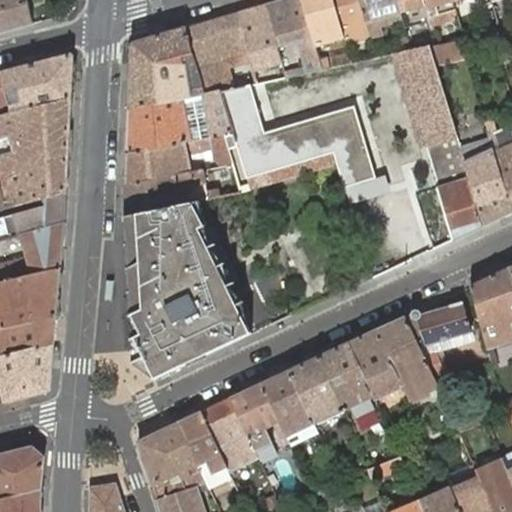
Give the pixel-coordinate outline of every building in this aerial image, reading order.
[(0,0),(0,31),(34,23),(27,0),(0,0)] [(302,0),(281,0),(266,5),(278,48),(297,42),(306,67),(284,71),(286,78),(323,70),(320,60),(316,47),(302,0)] [(333,0),(302,0),(316,47),(344,38),(333,0)] [(360,0),(333,0),(344,38),(345,40),(369,33),(360,0)] [(399,0),(360,0),(369,33),(370,37),(383,34),(381,26),(404,19),(402,9),(399,0)] [(426,0),(399,0),(402,9),(404,19),(405,21),(430,14),(426,0)] [(453,0),(426,0),(430,14),(431,17),(434,27),(459,20),(456,9),(454,3),(453,0)] [(266,5),(240,12),(254,69),(261,67),(256,53),(268,49),(272,64),(281,61),(278,48),(266,5)] [(202,86),(204,94),(221,90),(222,92),(252,86),(258,84),(254,69),(240,12),(213,20),(186,28),(197,71),(202,86)] [(472,26),(462,29),(465,39),(474,37),(475,37),(472,26)] [(131,96),(130,109),(204,94),(202,86),(188,89),(185,74),(197,71),(186,28),(136,42),(135,43),(134,44),(134,45),(133,45),(133,46),(131,96)] [(475,37),(474,37),(476,49),(497,42),(494,33),(491,34),(475,37)] [(504,42),(501,33),(494,33),(497,42),(502,62),(509,60),(504,42)] [(411,51),(408,37),(398,40),(402,53),(411,51)] [(440,45),(430,47),(435,63),(466,56),(461,40),(440,45)] [(402,53),(399,53),(423,130),(427,144),(441,187),(437,188),(453,241),(484,226),(469,177),(462,155),(461,149),(460,145),(453,125),(435,63),(430,47),(411,51),(402,53)] [(256,53),(261,67),(272,64),(268,49),(256,53)] [(72,54),(2,72),(13,112),(72,98),(74,56),(72,54)] [(202,86),(197,71),(185,74),(188,89),(202,86)] [(2,72),(0,72),(0,115),(13,112),(2,72)] [(252,86),(222,92),(234,132),(238,147),(247,179),(275,171),(278,181),(338,164),(345,187),(377,178),(355,106),(266,133),(252,86)] [(204,94),(130,109),(128,154),(177,145),(224,135),(234,132),(222,92),(221,90),(204,94)] [(0,208),(21,203),(67,191),(69,145),(72,98),(13,112),(0,115),(0,208)] [(484,116),(489,131),(491,139),(511,208),(511,124),(494,132),(493,130),(497,128),(492,114),(484,116)] [(423,130),(413,133),(447,244),(453,241),(437,188),(441,187),(427,144),(423,130)] [(238,147),(234,132),(224,135),(229,150),(238,147)] [(177,145),(128,154),(127,185),(191,173),(188,156),(213,150),(215,159),(222,167),(233,164),(229,150),(224,135),(177,145)] [(461,149),(462,155),(469,177),(484,226),(511,213),(511,208),(491,139),(461,149)] [(210,199),(221,197),(219,190),(208,193),(204,170),(191,173),(127,185),(126,217),(200,201),(210,199)] [(65,222),(66,200),(67,191),(21,203),(29,232),(65,222)] [(200,201),(126,217),(129,280),(134,364),(155,379),(252,334),(201,229),(207,226),(200,201)] [(65,222),(29,232),(24,233),(30,256),(0,264),(0,282),(2,282),(35,274),(61,268),(65,222)] [(358,285),(373,278),(366,254),(348,262),(358,285)] [(57,314),(61,268),(35,274),(2,282),(0,282),(0,328),(13,325),(57,314)] [(511,268),(492,278),(472,287),(489,350),(497,348),(511,343),(511,268)] [(412,314),(406,317),(421,349),(474,333),(464,302),(423,314),(422,314),(422,313),(421,312),(420,312),(419,311),(418,311),(417,311),(416,311),(415,312),(414,312),(414,313),(413,313),(413,314),(412,314)] [(0,356),(54,344),(57,314),(13,325),(0,328),(0,356)] [(406,317),(378,330),(405,387),(411,399),(438,385),(435,377),(425,357),(421,349),(406,317)] [(378,330),(350,344),(375,398),(376,400),(405,387),(378,330)] [(50,389),(54,344),(0,356),(0,375),(6,402),(48,392),(48,391),(49,391),(49,390),(50,390),(50,389)] [(350,344),(320,358),(346,411),(352,425),(381,412),(376,400),(375,398),(350,344)] [(497,348),(489,350),(493,366),(501,364),(497,348)] [(436,353),(425,357),(435,377),(443,375),(436,353)] [(320,358),(291,372),(315,424),(316,426),(346,411),(320,358)] [(291,372),(263,384),(281,423),(288,437),(315,424),(291,372)] [(263,384),(232,399),(257,452),(273,444),(267,429),(281,423),(263,384)] [(232,399),(202,413),(230,472),(234,470),(231,463),(249,455),(253,462),(260,459),(257,452),(232,399)] [(179,423),(208,483),(208,485),(231,474),(230,472),(202,413),(179,423)] [(455,420),(461,433),(479,426),(473,413),(455,420)] [(139,442),(158,500),(208,483),(179,423),(139,442)] [(431,445),(401,457),(405,466),(435,454),(431,445)] [(0,499),(42,489),(45,457),(33,447),(0,454),(0,499)] [(401,457),(372,469),(369,470),(373,480),(406,467),(405,466),(401,457)] [(485,474),(479,476),(479,477),(493,511),(511,511),(511,478),(510,473),(505,462),(483,471),(485,474)] [(362,472),(341,480),(344,487),(365,478),(362,472)] [(460,511),(493,511),(479,477),(451,489),(460,511)] [(208,483),(158,500),(162,511),(205,511),(199,492),(210,489),(208,485),(208,483)] [(92,488),(91,511),(125,511),(116,484),(92,488)] [(0,511),(41,511),(42,489),(0,499),(0,511)] [(460,511),(451,489),(421,503),(425,511),(460,511)] [(399,511),(425,511),(421,503),(399,511)]
